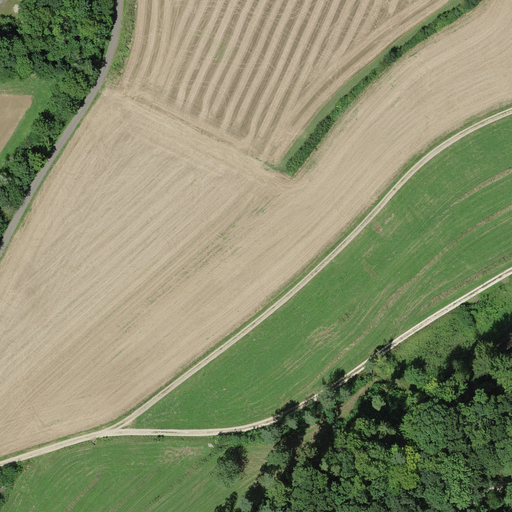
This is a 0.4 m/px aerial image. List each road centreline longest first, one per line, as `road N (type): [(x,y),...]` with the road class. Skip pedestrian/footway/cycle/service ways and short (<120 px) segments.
road 1 (track): [(0,464),(105,433),(218,431),(269,420),(511,269)]
road 2 (track): [(511,110),(420,160),(327,259),(105,433)]
road 3 (track): [(119,0),(113,48),(91,98),(0,247)]
